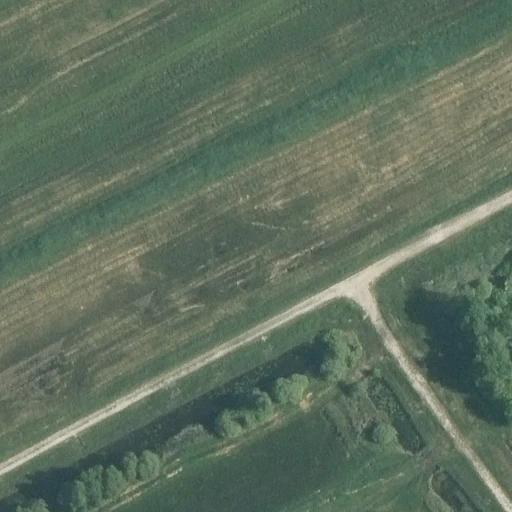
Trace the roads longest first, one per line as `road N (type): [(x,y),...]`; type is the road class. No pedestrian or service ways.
road 1 (track): [(348,286),(0,473)]
road 2 (track): [(508,511),(348,286)]
road 3 (track): [(348,286),(511,198)]
